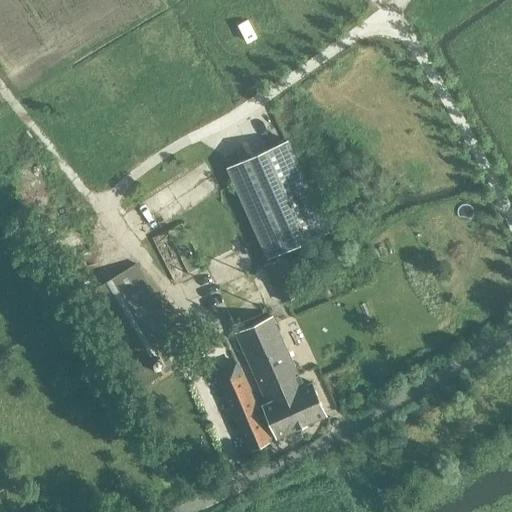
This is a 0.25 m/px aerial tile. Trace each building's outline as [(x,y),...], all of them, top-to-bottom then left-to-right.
[(283,138),(225,167),(271,257),(329,227),(283,138)] [(208,265),(244,246),(222,204),(186,222),(208,265)] [(300,293),(281,256),(263,265),(281,302),(300,293)] [(136,390),(191,357),(136,265),(81,298),(136,390)] [(217,285),(233,321),(269,305),(252,269),(217,285)] [(277,440),(326,415),(312,383),(304,386),(272,316),(234,334),(266,404),(262,405),(264,408),(257,411),(236,363),(214,373),(248,452),(270,442),(260,418),(266,415),(276,437),(276,438),(277,440)]
